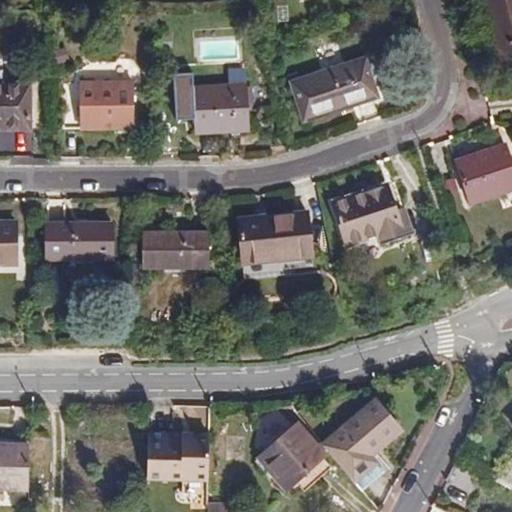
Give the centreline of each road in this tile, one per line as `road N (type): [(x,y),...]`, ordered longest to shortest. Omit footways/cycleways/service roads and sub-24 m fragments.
road 1 (residential): [(422,0),(441,84),(422,114),(378,139),(293,169),(221,181),(0,182)]
road 2 (tertiary): [(498,317),(268,381),(0,384)]
road 3 (tertiary): [(402,511),(498,317)]
